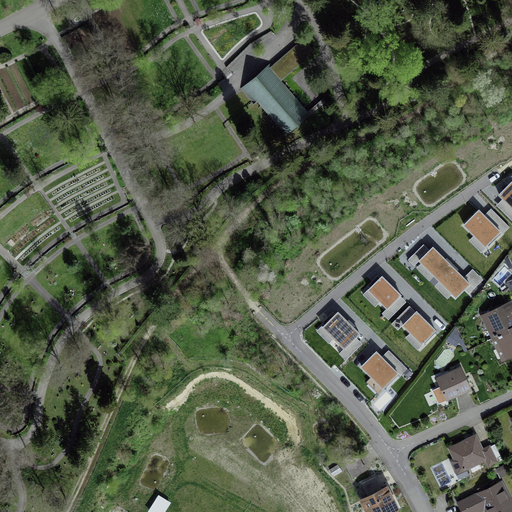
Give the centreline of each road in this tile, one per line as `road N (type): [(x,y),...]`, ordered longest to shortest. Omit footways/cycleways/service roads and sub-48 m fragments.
road 1 (motorway): [(505,0),(170,511)]
road 2 (motorway): [(246,511),(511,150)]
road 3 (track): [(202,259),(302,167),(426,105),(511,38)]
road 4 (track): [(202,259),(132,358),(65,511)]
road 5 (residential): [(499,171),(391,248),(290,336)]
road 6 (residential): [(391,452),(290,336)]
road 7 (residential): [(391,452),(511,395)]
